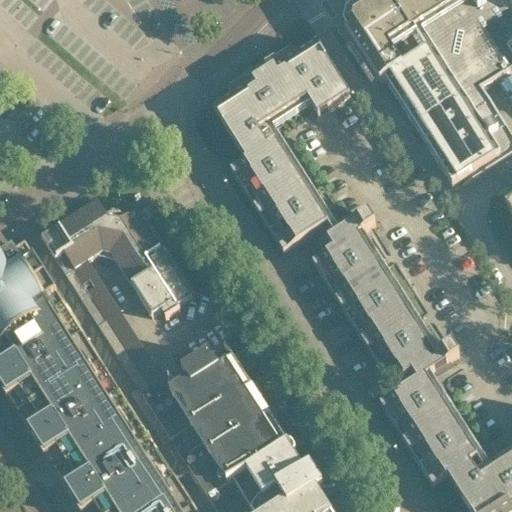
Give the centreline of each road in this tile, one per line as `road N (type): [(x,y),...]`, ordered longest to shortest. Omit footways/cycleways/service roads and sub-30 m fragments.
road 1 (tertiary): [(405,511),(401,487),(177,139),(146,128)]
road 2 (residential): [(297,0),(365,101),(456,199)]
road 3 (tertiary): [(146,128),(273,0)]
road 4 (tertiary): [(0,221),(146,128)]
